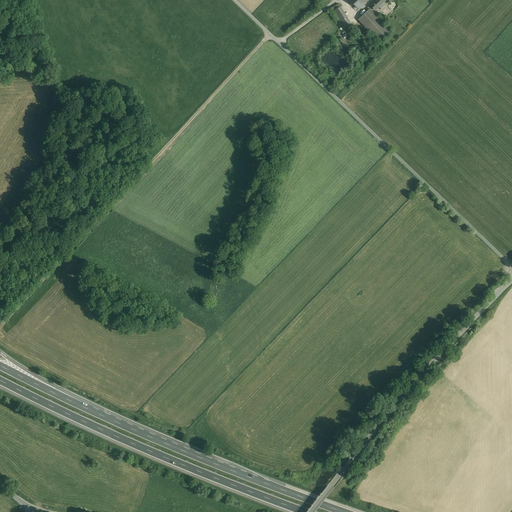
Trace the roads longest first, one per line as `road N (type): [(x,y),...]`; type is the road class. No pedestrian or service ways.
road 1 (track): [(269,34),(0,330),(10,350),(92,394)]
road 2 (unclassified): [(511,265),(233,0)]
road 3 (motorway): [(0,382),(292,511)]
road 4 (unclassified): [(311,511),(511,279)]
road 5 (motorway): [(346,511),(65,397)]
